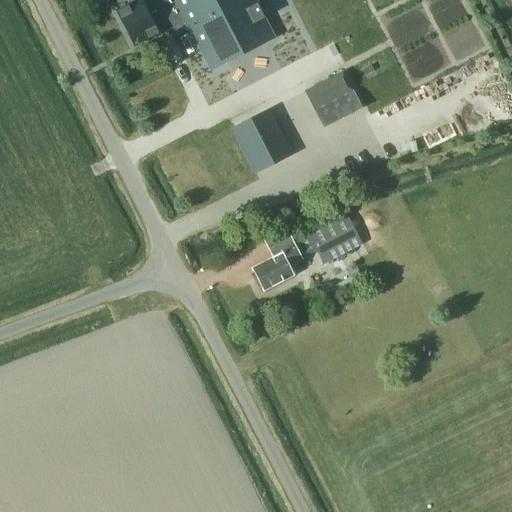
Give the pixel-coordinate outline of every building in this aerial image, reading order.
[(131,0),(120,6),(138,43),(175,25),(177,29),(191,22),(180,0),(131,0)] [(261,0),(180,0),(191,22),(215,68),(279,35),(261,0)] [(344,71),(304,91),(315,110),(354,90),(344,71)] [(387,157),(511,125),(511,83),(510,74),(374,109),(387,157)] [(269,109),(232,128),(246,153),(255,171),(256,174),(292,155),(269,109)] [(317,250),(324,264),(362,244),(345,211),(291,239),(301,258),(317,250)] [(301,262),(286,233),(262,244),(270,260),(250,269),(261,293),(293,277),(288,268),(301,262)] [(329,298),(356,284),(352,276),(334,285),(327,282),(321,285),(320,291),(323,297),(329,298)]
